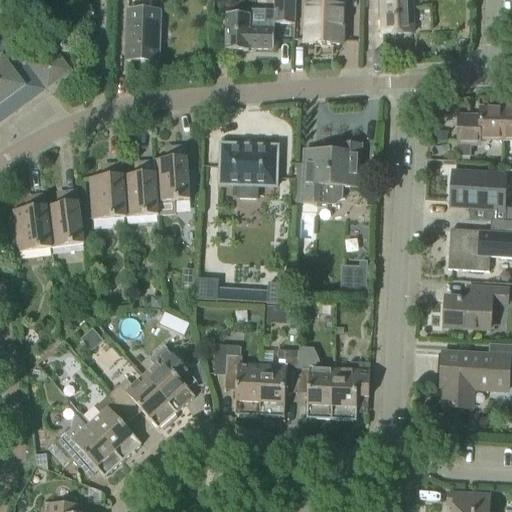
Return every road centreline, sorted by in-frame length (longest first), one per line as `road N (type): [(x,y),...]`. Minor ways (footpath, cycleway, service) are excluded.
road 1 (residential): [(0,163),(118,109),(409,82)]
road 2 (residential): [(389,436),(409,82)]
road 3 (residential): [(129,511),(140,482),(191,443),(312,447),(339,479)]
